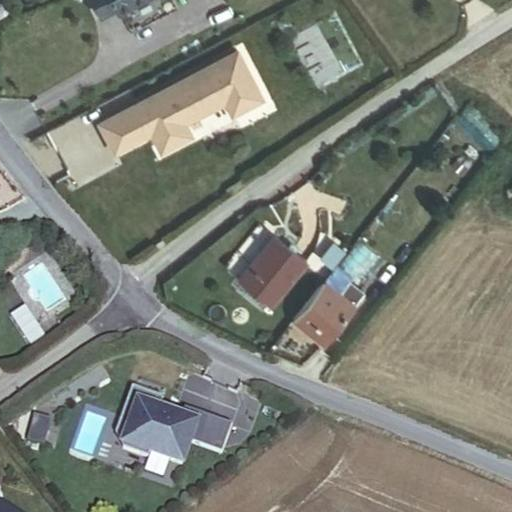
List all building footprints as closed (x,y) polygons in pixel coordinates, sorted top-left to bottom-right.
[(119,14),(111,0),(92,0),(103,21),(119,14)] [(111,0),(119,14),(120,16),(151,0),(111,0)] [(94,122),(117,155),(149,141),(158,159),(192,142),(188,121),(225,105),(232,121),(262,103),(237,54),(94,122)] [(491,145),(502,133),(469,112),(461,121),(491,145)] [(239,279),(272,307),(308,264),(275,237),(239,279)] [(327,281),(337,268),(324,257),(313,269),(327,281)] [(294,321),(323,346),(354,308),(338,294),(325,283),(294,321)] [(354,308),(364,296),(348,283),(338,294),(354,308)] [(233,432),(187,414),(183,425),(160,416),(165,404),(135,393),(124,420),(135,424),(124,453),(149,462),(150,458),(182,470),(191,448),(222,460),(233,432)] [(44,450),(50,425),(33,421),(27,445),(44,450)]
